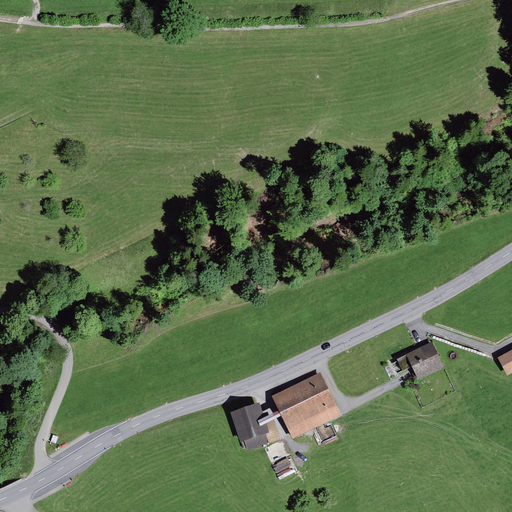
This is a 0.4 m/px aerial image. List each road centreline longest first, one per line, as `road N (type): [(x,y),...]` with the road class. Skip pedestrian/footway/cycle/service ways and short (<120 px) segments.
road 1 (tertiary): [(44,478),(131,427),(263,380),(453,290),(511,252)]
road 2 (track): [(0,20),(91,28),(358,26),(463,0)]
road 3 (residential): [(0,311),(54,332),(67,356),(40,443),(44,478)]
